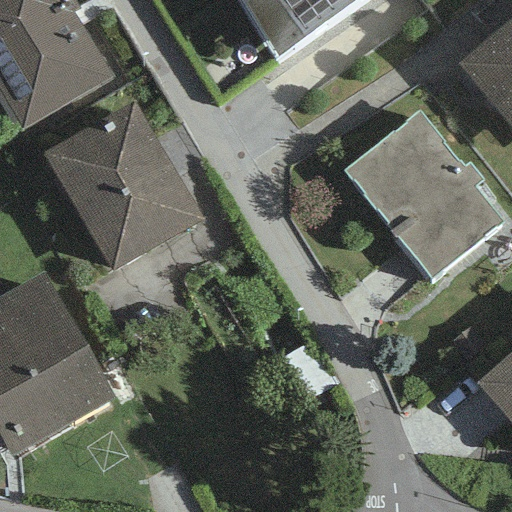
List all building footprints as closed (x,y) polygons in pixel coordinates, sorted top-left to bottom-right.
[(0,0),(0,101),(20,135),(114,79),(74,13),(79,10),(73,0),(0,0)] [(241,0),(277,59),(356,0),(241,0)] [(511,19),(456,67),(511,132),(511,19)] [(136,101),(41,156),(110,274),(205,218),(136,101)] [(398,237),(431,279),(502,222),(476,187),(482,181),(470,163),(464,166),(419,112),(344,172),(389,222),(385,225),(396,239),(398,237)] [(114,400),(44,274),(0,298),(0,436),(11,456),(114,400)] [(511,351),(475,384),(511,425),(511,351)]
